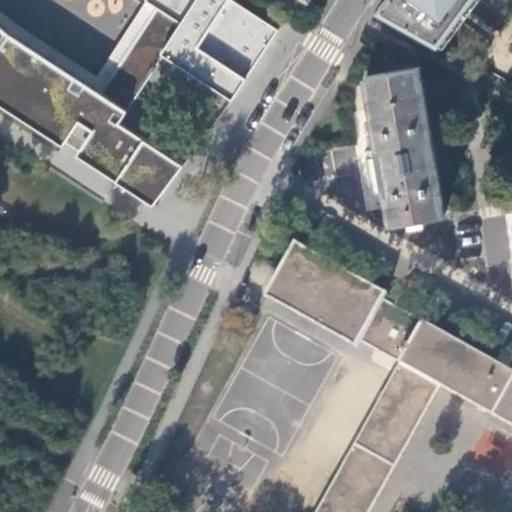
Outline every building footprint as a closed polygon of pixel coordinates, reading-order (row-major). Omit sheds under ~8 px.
[(279,29),(235,0),(146,0),(156,6),(181,23),(162,53),(233,99),(279,29)] [(441,53),(480,0),(395,0),(383,17),(441,53)] [(156,6),(100,94),(127,112),(164,54),(162,53),(181,23),(156,6)] [(8,32),(0,24),(0,102),(64,144),(80,119),(94,129),(78,154),(154,204),(185,163),(120,123),(127,112),(100,94),(8,32)] [(365,77),(389,227),(446,218),(422,67),(365,77)] [(511,373),(384,303),(388,295),(295,243),(265,298),(359,350),(362,344),(401,366),(319,511),(371,511),(441,387),(511,426),(511,373)] [(477,457),(495,460),(499,435),(482,432),(477,457)]
